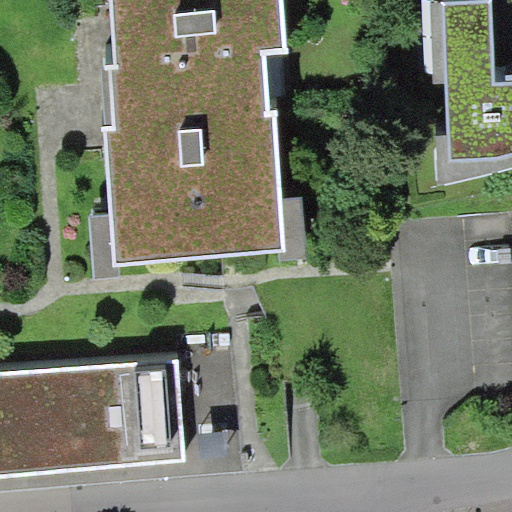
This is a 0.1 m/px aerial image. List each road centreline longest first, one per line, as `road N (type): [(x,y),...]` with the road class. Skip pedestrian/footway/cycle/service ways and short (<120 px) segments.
road 1 (residential): [(364,500),(195,511)]
road 2 (residential): [(511,482),(364,500)]
